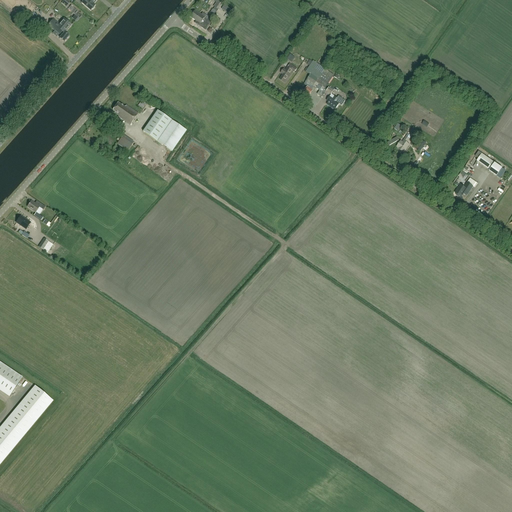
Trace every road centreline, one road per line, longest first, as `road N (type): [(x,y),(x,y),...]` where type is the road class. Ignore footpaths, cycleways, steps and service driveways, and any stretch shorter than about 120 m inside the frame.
road 1 (unclassified): [(511,251),(172,20)]
road 2 (tertiary): [(0,214),(172,20)]
road 3 (unclassified): [(0,148),(131,0)]
